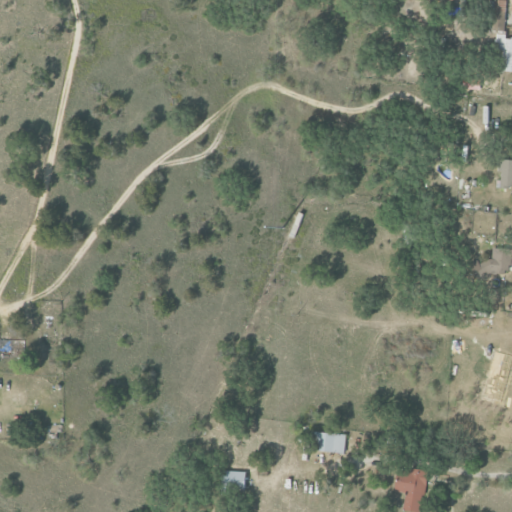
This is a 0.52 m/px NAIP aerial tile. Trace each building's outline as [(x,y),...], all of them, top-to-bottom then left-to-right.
[(492,0),(492,11),(504,13),(505,0),(492,0)] [(511,71),(511,61),(511,36),(497,36),(497,46),(505,46),(504,71),(511,71)] [(499,186),(511,186),(511,159),(500,159),(499,186)] [(490,258),(484,257),(481,271),(505,275),(509,252),(492,249),(490,258)] [(314,451),(345,453),(345,434),(315,432),(314,451)] [(393,491),(405,492),(403,511),(413,511),(420,511),(426,470),(409,468),(408,471),(396,470),(393,491)] [(243,489),(244,472),(224,471),(223,488),(243,489)]
